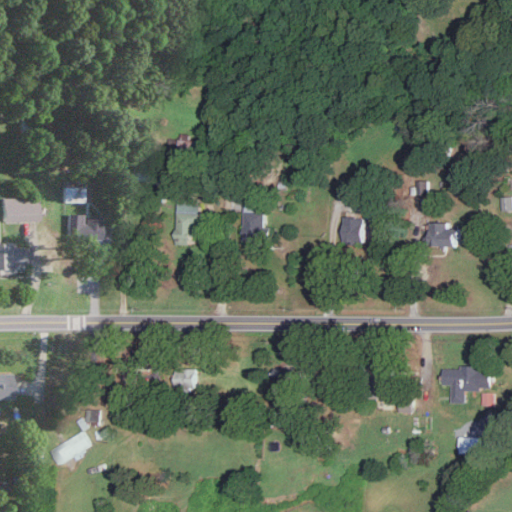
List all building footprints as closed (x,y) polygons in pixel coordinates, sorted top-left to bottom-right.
[(143,165),(124,165),(124,179),(143,179),(143,165)] [(80,186),(61,185),(61,200),(89,201),(89,179),(80,179),(80,186)] [(429,193),(429,179),(417,180),(418,194),(429,193)] [(0,196),(0,207),(0,221),(36,220),(35,196),(0,196)] [(192,244),(192,236),(198,236),(198,223),(202,223),(203,200),(180,199),(178,243),(192,244)] [(266,227),(267,200),(246,199),(244,243),(260,244),(261,238),(272,239),(273,228),(266,227)] [(99,222),(80,223),(79,212),(64,213),(65,237),(79,237),(79,242),(90,242),(90,238),(99,238),(99,222)] [(366,242),(367,217),(346,216),(346,241),(366,242)] [(451,222),(432,221),(432,245),(460,246),(460,228),(451,227),(451,222)] [(0,272),(11,272),(11,262),(28,262),(28,246),(11,246),(11,241),(0,241),(0,272)] [(389,377),(395,377),(396,364),(377,364),(376,394),(388,395),(389,377)] [(496,369),(485,369),(485,367),(445,366),(445,384),(454,384),(453,402),(468,402),(468,389),(495,389),(496,369)] [(296,367),(276,368),(278,398),(297,397),(296,367)] [(198,385),(199,371),(178,370),(177,384),(198,385)] [(9,372),(0,372),(0,398),(10,398),(9,372)] [(495,406),(495,392),(484,391),(483,405),(495,406)] [(53,448),(61,462),(93,444),(86,431),(53,448)] [(462,453),(489,453),(489,436),(462,436),(462,453)]
